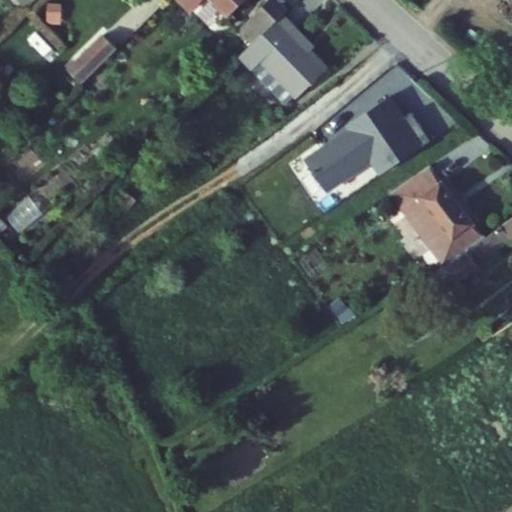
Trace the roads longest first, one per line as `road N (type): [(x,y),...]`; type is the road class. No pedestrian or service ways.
road 1 (track): [(409,33),(53,305)]
road 2 (unclassified): [(511,129),(373,0)]
